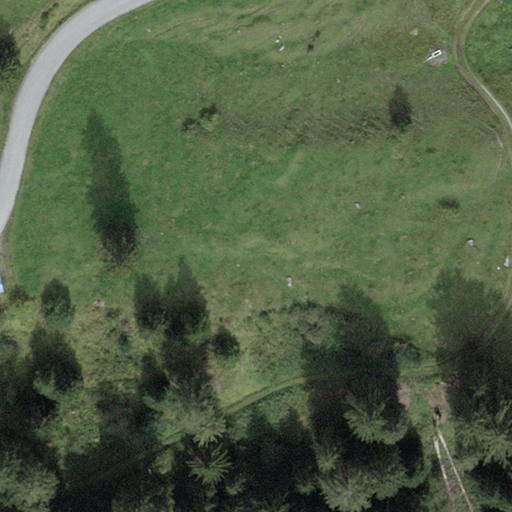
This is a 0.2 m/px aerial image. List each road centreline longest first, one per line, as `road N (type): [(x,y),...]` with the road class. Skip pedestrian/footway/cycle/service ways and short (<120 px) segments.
road 1 (track): [(82,511),(152,455),(246,401),(321,374),(449,364),(485,330),(511,287)]
road 2 (residential): [(124,0),(91,12),(44,53),(0,203)]
road 3 (track): [(511,130),(463,60),(460,31),(477,0)]
